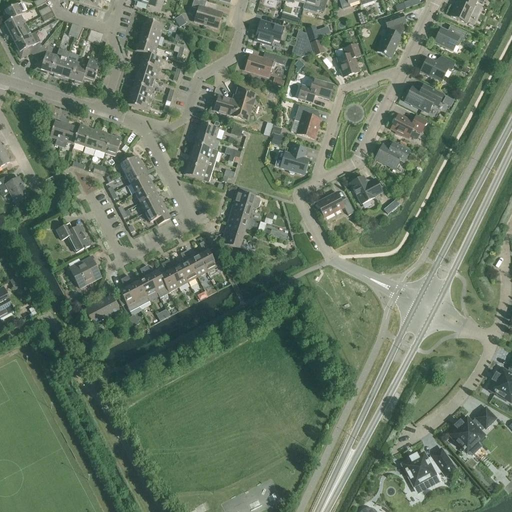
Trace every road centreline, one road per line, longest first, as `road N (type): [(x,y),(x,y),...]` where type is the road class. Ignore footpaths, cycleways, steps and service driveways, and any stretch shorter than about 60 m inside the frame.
road 1 (residential): [(88,197),(121,262),(191,226),(141,124)]
road 2 (secondary): [(416,303),(317,511)]
road 3 (secondary): [(327,511),(433,312)]
road 4 (secondary): [(511,123),(416,303)]
road 5 (unclassified): [(141,124),(165,131),(186,120),(199,77),(233,58),(243,0)]
road 6 (secondary): [(433,312),(511,150)]
road 7 (residential): [(312,186),(343,89),(405,69)]
road 8 (residential): [(312,186),(358,161),(405,69)]
road 9 (residential): [(400,443),(456,403),(494,341)]
road 10 (residential): [(86,384),(48,317),(0,343)]
